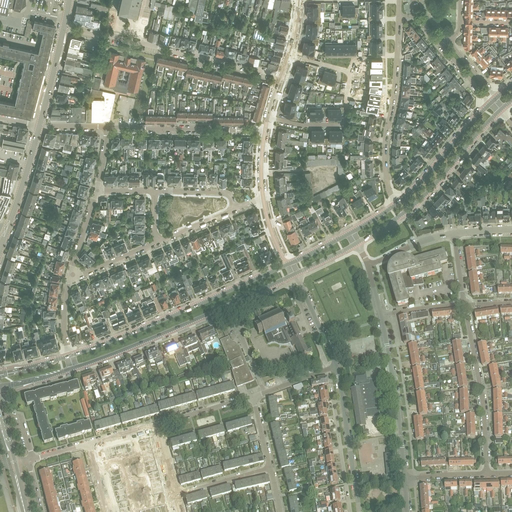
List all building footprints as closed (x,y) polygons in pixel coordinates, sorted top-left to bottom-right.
[(20,11),(22,0),(0,0),(0,14),(7,16),(9,8),(20,11)] [(119,0),(119,3),(118,11),(117,10),(117,11),(118,12),(118,11),(119,12),(119,15),(134,18),(135,15),(136,16),(137,16),(138,15),(137,15),(139,8),(139,7),(140,0),(119,0)] [(189,0),(188,8),(187,12),(195,14),(196,15),(202,16),(203,11),(205,0),(189,0)] [(273,0),(268,0),(265,16),(267,16),(269,9),(271,10),(273,0)] [(278,11),(280,12),(281,7),(284,8),(283,11),(287,12),(290,1),(287,0),(281,0),(279,7),(278,11)] [(368,1),(368,4),(369,4),(369,10),(382,10),(382,4),(374,4),(374,0),(368,1)] [(107,11),(109,11),(110,6),(91,2),(90,7),(95,8),(103,10),(107,11)] [(307,6),(307,12),(320,12),(320,6),(321,6),(321,3),(314,3),(314,6),(307,6)] [(165,7),(163,15),(163,17),(168,19),(173,20),(176,7),(172,6),(165,4),(165,7)] [(77,5),(76,11),(93,14),(94,10),(87,9),(87,7),(77,5)] [(339,12),(339,19),(343,19),(343,18),(348,18),(348,5),(342,5),(342,12),(339,12)] [(348,5),(348,18),(354,18),(354,19),(357,19),(357,12),(354,12),(354,5),(348,5)] [(368,19),(374,19),(374,16),(382,16),(382,10),(369,10),(369,16),(368,16),(368,19)] [(473,13),(473,11),(465,11),(465,16),(466,16),(466,19),(466,20),(466,22),(473,22),(473,20),(473,19),(473,17),(475,17),(478,17),(478,15),(475,15),(475,14),(473,14),(473,13)] [(94,15),(76,12),(75,17),(93,20),(94,15)] [(307,12),(307,17),(315,17),(315,21),(321,22),(321,17),(320,17),(320,12),(307,12)] [(98,21),(93,20),(75,17),(74,21),(75,23),(97,28),(98,21)] [(269,21),(267,31),(270,32),(273,32),(274,27),(275,23),(276,19),(274,18),(273,22),(269,21)] [(149,30),(147,39),(148,39),(150,40),(150,39),(152,40),(156,19),(154,19),(154,20),(151,31),(149,30)] [(368,19),(368,23),(369,23),(369,28),(382,28),(382,22),(374,22),(374,19),(368,19)] [(28,21),(24,36),(29,37),(32,22),(28,21)] [(307,24),(306,30),(317,31),(319,31),(319,26),(320,26),(321,22),(315,21),(314,25),(307,24)] [(176,22),(174,28),(173,35),(171,35),(169,43),(170,44),(170,45),(173,45),(177,28),(178,22),(176,22)] [(473,24),(473,22),(466,22),(466,24),(465,24),(466,24),(466,25),(466,28),(465,28),(464,28),(464,32),(473,32),(473,30),(475,30),(475,29),(478,29),(478,27),(474,27),(472,27),(472,25),(473,24),(472,24),(473,24)] [(274,33),(280,34),(280,31),(287,33),(289,26),(279,24),(278,28),(275,27),(274,33)] [(408,38),(410,36),(416,31),(411,25),(410,25),(408,27),(406,29),(406,30),(409,33),(406,36),(406,40),(408,38)] [(0,111),(23,116),(31,118),(31,115),(33,115),(44,73),(36,70),(37,66),(46,68),(54,32),(49,30),(44,29),(38,28),(33,27),(32,29),(43,32),(38,52),(9,45),(9,44),(3,42),(3,44),(0,43),(0,54),(25,60),(15,102),(15,104),(0,100),(0,111)] [(179,46),(179,47),(182,48),(186,31),(187,29),(184,28),(182,38),(180,37),(178,46),(179,46)] [(277,36),(276,39),(269,38),(270,32),(267,31),(254,28),(253,37),(270,41),(276,42),(284,44),(285,41),(286,41),(286,40),(286,39),(286,38),(277,36)] [(367,34),(367,38),(374,38),(374,35),(382,35),(382,28),(369,28),(369,29),(369,34),(367,34)] [(306,30),(306,35),(313,36),(312,40),(319,41),(319,37),(316,36),(317,31),(306,30)] [(415,40),(418,38),(420,36),(419,34),(417,31),(417,32),(416,31),(410,36),(412,39),(408,43),(406,45),(406,49),(416,41),(415,40)] [(204,35),(204,38),(202,43),(200,43),(198,51),(203,52),(206,39),(207,35),(204,35)] [(85,39),(82,38),(73,36),(71,37),(69,45),(83,48),(85,39)] [(189,49),(191,50),(191,49),(194,50),(195,45),(197,37),(195,37),(191,36),(190,40),(188,49),(189,49)] [(411,52),(414,50),(425,41),(424,40),(424,39),(422,37),(422,38),(421,37),(412,45),(414,47),(410,50),(411,52)] [(366,38),(366,41),(369,41),(369,47),(382,47),(382,41),(374,41),(374,38),(367,38),(366,38)] [(223,57),(224,51),(225,48),(219,46),(220,40),(216,40),(215,45),(218,46),(217,49),(216,55),(219,56),(222,57),(223,56),(223,57)] [(305,42),(303,47),(315,50),(316,45),(318,45),(319,41),(312,40),(312,43),(305,42)] [(229,58),(233,42),(230,41),(229,45),(227,45),(224,56),(224,57),(225,57),(226,58),(227,57),(229,58)] [(271,45),(273,46),(273,49),(275,49),(276,50),(277,49),(283,50),(283,48),(284,47),(285,46),(284,45),(284,44),(276,42),(270,41),(270,43),(271,45)] [(426,42),(425,41),(414,50),(415,52),(420,48),(422,50),(428,45),(427,44),(428,44),(426,42)] [(94,54),(93,56),(92,61),(97,62),(98,57),(101,43),(97,42),(95,50),(95,51),(94,54)] [(235,42),(233,42),(229,58),(231,58),(231,59),(233,59),(234,59),(236,50),(237,45),(235,45),(235,42)] [(244,49),(245,44),(242,43),(240,52),(237,51),(236,59),(236,60),(237,60),(238,60),(239,60),(241,61),(242,56),(241,56),(242,52),(243,52),(244,51),(243,51),(243,49),(244,49)] [(84,54),(93,56),(94,54),(79,50),(79,48),(69,46),(68,50),(84,54)] [(420,58),(421,59),(432,50),(431,49),(432,49),(430,46),(429,47),(429,46),(423,52),(424,54),(420,58)] [(471,53),(475,57),(484,48),(483,46),(479,50),(477,48),(474,50),(471,53)] [(303,47),(302,53),(309,55),(308,58),(314,59),(315,56),(314,56),(316,50),(315,50),(303,47)] [(368,53),(368,56),(374,56),(374,53),(382,53),(382,47),(369,47),(369,53),(368,53)] [(486,50),(484,48),(475,57),(478,60),(484,55),(482,53),(486,50)] [(84,56),(84,54),(68,50),(67,55),(82,58),(82,56),(84,56)] [(420,61),(419,62),(417,64),(418,65),(427,57),(429,59),(435,54),(436,53),(434,51),(433,52),(432,50),(421,59),(420,61)] [(138,58),(138,59),(119,54),(111,52),(109,59),(110,60),(105,82),(104,86),(114,88),(114,90),(126,93),(127,91),(136,94),(137,90),(138,90),(143,67),(144,67),(146,60),(138,58)] [(478,60),(481,64),(491,56),(489,54),(486,57),(484,55),(478,60)] [(66,56),(65,62),(93,68),(96,69),(96,66),(80,62),(81,60),(66,56)] [(430,60),(435,66),(442,60),(439,57),(438,58),(437,56),(434,58),(431,60),(430,60)] [(492,57),(491,56),(481,64),(484,68),(490,63),(488,61),(492,57)] [(168,59),(163,57),(160,68),(160,71),(162,71),(163,66),(166,66),(168,59)] [(278,63),(263,60),(262,60),(260,59),(259,59),(258,65),(261,66),(262,63),(267,64),(267,67),(275,69),(277,68),(278,63)] [(170,73),(170,74),(169,78),(171,78),(173,68),(176,69),(178,61),(173,60),(170,73)] [(442,60),(435,66),(439,71),(442,68),(442,67),(445,65),(444,64),(444,63),(442,60)] [(91,74),(93,68),(65,62),(64,67),(66,68),(65,71),(74,73),(74,70),(83,72),(91,74)] [(298,65),(296,71),(306,75),(308,76),(310,70),(312,70),(313,67),(305,65),(305,68),(298,65)] [(439,80),(450,71),(449,70),(449,69),(447,67),(447,68),(446,67),(440,72),(442,74),(437,78),(439,80)] [(202,71),(197,70),(194,82),(194,84),(193,88),(195,88),(198,78),(200,78),(202,71)] [(296,71),(294,77),(300,79),(299,82),(305,84),(306,85),(307,81),(304,80),(306,75),(296,71)] [(319,77),(317,83),(321,84),(321,83),(327,85),(327,84),(330,72),(324,71),(323,76),(322,77),(319,77)] [(445,78),(447,80),(453,75),(452,74),(453,74),(451,72),(450,71),(439,80),(438,80),(435,83),(434,84),(436,85),(445,78)] [(80,79),(78,78),(72,77),(72,75),(62,72),(61,77),(79,81),(80,79)] [(330,72),(327,84),(332,86),(332,87),(335,88),(337,82),(335,81),(334,81),(335,80),(336,74),(330,72)] [(233,74),(229,73),(224,91),(227,91),(229,81),(232,82),(233,74)] [(243,76),(238,75),(235,88),(235,89),(234,93),(236,94),(239,83),(241,84),(243,76)] [(442,93),(457,80),(456,79),(457,78),(455,76),(454,77),(454,76),(448,82),(449,83),(440,92),(442,93)] [(78,86),(79,81),(61,77),(60,81),(70,83),(71,81),(77,83),(76,86),(78,86)] [(245,90),(245,92),(244,95),(246,96),(249,86),(251,86),(253,78),(248,77),(245,90)] [(442,96),(444,95),(450,89),(452,91),(454,89),(461,84),(460,84),(461,83),(459,81),(459,82),(457,80),(442,93),(441,94),(442,96)] [(262,84),(261,89),(268,92),(270,87),(268,86),(269,84),(263,82),(262,84)] [(292,83),(290,89),(302,93),(304,87),(305,84),(299,82),(298,85),(292,83)] [(369,84),(368,91),(369,91),(380,93),(381,86),(380,86),(381,85),(369,84)] [(474,98),(465,90),(466,90),(461,85),(456,89),(461,94),(462,93),(466,97),(464,99),(469,104),(474,98)] [(267,96),(268,92),(261,89),(256,88),(253,87),(252,89),(260,91),(259,94),(267,96)] [(290,89),(288,95),(294,97),(293,100),(299,102),(300,99),(300,98),(302,93),(290,89)] [(103,91),(101,98),(89,98),(87,105),(92,105),(92,106),(91,120),(104,120),(104,118),(110,118),(115,94),(103,91)] [(56,97),(56,99),(56,100),(65,102),(67,97),(68,97),(68,98),(78,100),(79,97),(64,93),(64,95),(58,93),(57,96),(56,97)] [(264,106),(266,101),(253,97),(249,96),(248,98),(257,101),(257,104),(264,106)] [(366,102),(366,103),(379,104),(380,99),(368,97),(367,96),(366,102)] [(466,104),(461,99),(459,102),(460,104),(456,108),(458,110),(456,112),(461,116),(463,113),(463,114),(464,113),(464,114),(466,112),(465,112),(468,108),(464,105),(466,104)] [(286,102),(285,108),(295,110),(296,105),(298,105),(299,102),(293,100),(292,103),(286,102)] [(366,102),(365,110),(377,112),(379,104),(366,103),(366,102)] [(436,112),(438,114),(440,115),(443,112),(440,109),(443,106),(440,102),(433,109),(436,112)] [(91,121),(91,120),(92,106),(83,106),(82,107),(72,107),(72,111),(69,111),(69,113),(70,113),(70,114),(70,121),(91,121)] [(254,113),(261,116),(263,111),(250,107),(248,107),(245,106),(245,108),(252,110),(255,111),(254,113)] [(306,106),(306,113),(309,113),(309,119),(316,119),(316,108),(316,106),(306,106)] [(316,108),(316,119),(322,119),(322,113),(325,113),(325,106),(322,106),(322,108),(316,108)] [(325,106),(325,113),(328,113),(328,119),(334,119),(334,107),(328,107),(328,106),(325,106)] [(334,107),(334,119),(341,119),(341,113),(344,113),(344,106),(340,106),(340,107),(334,107)] [(285,108),(283,114),(290,116),(290,119),(297,120),(298,117),(296,117),(297,111),(295,110),(285,108)] [(450,108),(448,111),(451,113),(453,114),(449,119),(455,123),(460,117),(452,111),(453,110),(450,108)] [(359,114),(367,115),(369,116),(368,122),(375,123),(376,117),(373,116),(374,113),(374,112),(370,112),(357,110),(357,112),(360,113),(359,114)] [(260,120),(261,116),(254,113),(252,121),(258,122),(258,120),(260,120)] [(397,121),(397,123),(409,126),(409,124),(405,123),(405,120),(398,118),(398,119),(397,119),(397,121)] [(449,130),(451,128),(446,123),(447,121),(443,118),(439,122),(439,123),(437,125),(447,133),(448,133),(449,131),(449,130)] [(375,123),(368,122),(361,121),(361,123),(365,124),(364,128),(365,128),(374,130),(375,123)] [(437,145),(441,140),(434,135),(431,132),(427,129),(426,129),(420,125),(416,130),(420,134),(422,131),(425,131),(432,137),(430,140),(437,145)] [(9,131),(11,132),(27,135),(28,130),(27,128),(13,126),(13,129),(9,129),(9,131)] [(278,133),(278,137),(290,139),(291,133),(294,133),(295,130),(282,127),(281,130),(279,130),(278,133)] [(374,130),(365,128),(364,128),(362,134),(366,134),(366,135),(373,136),(374,130)] [(495,133),(494,134),(496,136),(502,142),(505,138),(506,140),(510,143),(511,145),(511,137),(511,136),(509,134),(506,132),(505,133),(500,128),(497,131),(494,133),(495,133)] [(308,138),(308,144),(312,144),(312,143),(317,143),(317,131),(311,131),(311,138),(308,138)] [(317,131),(317,143),(323,143),(323,144),(326,144),(326,138),(323,138),(323,131),(317,131)] [(326,138),(326,144),(330,144),(330,143),(335,143),(335,131),(329,131),(329,138),(326,138)] [(335,131),(335,143),(341,143),(341,144),(344,144),(345,138),(341,138),(341,131),(335,131)] [(432,131),(431,132),(434,135),(441,140),(444,136),(439,131),(436,134),(435,133),(434,132),(432,131)] [(26,141),(27,135),(11,132),(11,134),(14,135),(14,136),(18,136),(17,139),(26,141)] [(45,137),(65,143),(68,133),(55,133),(55,134),(52,133),(51,134),(48,133),(46,134),(45,137)] [(65,143),(73,145),(78,146),(80,133),(68,133),(65,143)] [(12,150),(13,150),(24,152),(26,141),(4,137),(2,148),(7,149),(7,150),(12,151),(12,150)] [(73,145),(65,143),(45,137),(43,143),(59,148),(60,145),(64,146),(62,151),(70,153),(71,151),(73,145)] [(111,146),(111,148),(110,148),(109,153),(112,153),(112,150),(113,150),(113,146),(119,147),(120,138),(119,138),(119,137),(118,137),(117,137),(116,137),(115,138),(115,139),(112,139),(112,141),(111,141),(111,145),(112,145),(112,146),(111,146)] [(306,146),(307,141),(290,139),(278,137),(277,145),(284,146),(285,141),(292,142),(292,144),(306,146)] [(491,137),(486,143),(492,148),(495,151),(498,148),(495,145),(497,142),(491,137)] [(426,140),(423,144),(432,151),(433,151),(434,149),(435,147),(426,140)] [(500,141),(498,143),(502,147),(502,148),(505,151),(508,148),(500,141)] [(427,157),(432,151),(423,144),(419,148),(417,147),(415,149),(416,150),(420,153),(421,152),(427,157)] [(493,154),(495,156),(499,159),(501,157),(495,152),(492,149),(491,151),(484,145),(480,150),(485,155),(488,158),(491,155),(492,155),(493,154)] [(42,147),(41,152),(51,155),(54,155),(54,153),(55,153),(56,150),(42,147)] [(276,151),(276,158),(283,159),(283,155),(286,155),(286,152),(290,153),(291,149),(285,149),(284,152),(276,151)] [(420,153),(416,150),(414,152),(416,154),(414,156),(416,157),(417,158),(414,161),(420,166),(420,165),(421,166),(422,164),(422,163),(424,161),(417,156),(420,153)] [(248,152),(243,152),(239,152),(238,157),(244,157),(244,161),(252,161),(252,160),(252,158),(252,155),(248,154),(248,152)] [(477,153),(472,160),(478,164),(481,160),(483,162),(487,158),(484,155),(482,156),(477,153)] [(287,159),(283,159),(276,158),(275,166),(282,167),(282,169),(295,169),(295,166),(292,166),(286,166),(287,159)] [(362,168),(366,168),(373,168),(372,161),(371,158),(370,158),(365,159),(361,159),(361,168),(362,168)] [(415,171),(420,166),(414,161),(411,158),(410,160),(413,163),(410,166),(415,171)] [(52,168),(52,166),(51,165),(48,165),(38,162),(36,167),(47,170),(47,167),(52,168)] [(0,174),(2,175),(5,176),(16,178),(20,165),(8,163),(7,166),(0,164),(0,174)] [(213,183),(216,183),(217,168),(218,168),(218,165),(215,164),(214,172),(214,171),(214,173),(210,173),(210,175),(209,176),(210,177),(210,180),(210,183),(211,183),(211,184),(212,184),(213,183)] [(468,165),(464,169),(470,174),(472,172),(473,173),(475,170),(468,165)] [(476,168),(478,168),(484,174),(487,171),(479,165),(476,168)] [(165,167),(165,168),(165,172),(168,172),(167,183),(171,184),(173,184),(174,184),(175,175),(170,175),(171,167),(165,167)] [(157,183),(163,183),(163,173),(165,173),(165,172),(165,168),(162,168),(162,172),(157,172),(157,173),(157,183)] [(200,185),(202,185),(205,185),(205,180),(206,179),(206,176),(207,176),(208,168),(205,168),(205,173),(204,173),(204,176),(199,176),(199,185),(200,185)] [(373,173),(373,168),(366,168),(362,168),(362,175),(361,175),(361,178),(366,178),(366,175),(373,174),(373,173)] [(485,174),(484,174),(478,168),(475,171),(482,177),(485,174)] [(36,169),(34,174),(45,177),(48,178),(50,179),(51,177),(45,175),(46,172),(36,169)] [(407,180),(405,178),(404,177),(408,173),(404,169),(399,174),(401,175),(395,180),(397,182),(397,183),(397,185),(399,185),(400,185),(400,186),(407,180)] [(473,176),(470,174),(464,169),(460,174),(466,178),(464,181),(472,188),(475,185),(470,181),(471,180),(471,178),(473,176)] [(105,184),(112,184),(112,175),(108,175),(108,171),(105,171),(103,182),(105,184)] [(149,173),(149,174),(149,183),(150,183),(150,184),(153,184),(153,183),(153,182),(154,182),(154,183),(155,183),(157,183),(157,173),(154,173),(154,174),(149,173)] [(91,182),(91,180),(90,179),(91,179),(91,177),(82,175),(81,180),(81,181),(85,182),(90,183),(90,182),(91,182)] [(0,195),(10,197),(11,194),(13,187),(16,178),(5,176),(2,192),(0,192),(0,195)] [(283,176),(278,176),(275,176),(275,177),(276,184),(286,183),(285,178),(283,178),(283,176)] [(349,180),(346,176),(341,179),(342,181),(340,182),(341,184),(349,180)] [(456,189),(457,190),(461,194),(463,195),(465,193),(463,191),(460,189),(462,187),(460,185),(463,182),(457,177),(452,183),(457,187),(456,189)] [(250,178),(241,178),(238,178),(238,180),(241,180),(241,185),(242,186),(243,185),(243,186),(245,185),(245,186),(247,186),(247,185),(252,185),(252,178),(250,179),(250,178)] [(31,184),(49,190),(52,190),(53,187),(45,185),(45,186),(41,184),(41,182),(33,179),(31,184)] [(88,191),(89,189),(88,188),(89,186),(85,185),(78,183),(77,183),(78,181),(74,180),(72,184),(77,185),(78,185),(78,186),(80,186),(79,189),(87,191),(88,191)] [(374,180),(371,180),(368,181),(369,184),(371,183),(372,186),(372,187),(368,190),(367,189),(362,192),(364,195),(365,194),(366,197),(367,196),(369,200),(370,199),(377,195),(375,192),(376,191),(376,189),(374,180)] [(290,185),(290,183),(286,183),(276,184),(276,191),(287,190),(287,185),(290,185)] [(459,196),(461,194),(457,190),(456,191),(454,189),(450,186),(449,185),(447,188),(446,190),(446,191),(451,196),(450,197),(456,203),(458,201),(453,196),(455,193),(455,194),(456,193),(459,196)] [(361,197),(364,195),(362,192),(360,189),(358,190),(358,192),(355,194),(358,199),(352,202),(355,208),(365,202),(361,197)] [(38,194),(29,191),(28,197),(38,200),(38,198),(37,197),(38,194)] [(309,206),(317,202),(314,196),(313,197),(313,191),(307,192),(309,206)] [(279,206),(292,203),(290,197),(294,196),(294,192),(286,193),(286,192),(284,192),(284,197),(277,199),(278,203),(277,203),(278,206),(277,206),(279,206)] [(440,195),(438,198),(445,204),(446,205),(451,200),(443,193),(441,196),(440,195)] [(0,216),(1,217),(4,211),(5,208),(7,204),(10,197),(0,195),(0,216)] [(338,212),(340,216),(347,213),(344,208),(349,206),(344,196),(338,199),(339,202),(333,205),(337,212),(338,212)] [(483,206),(483,211),(484,220),(490,220),(490,212),(489,209),(489,207),(486,207),(486,205),(485,205),(484,196),(481,196),(481,200),(481,206),(483,206)] [(442,206),(445,204),(438,198),(436,200),(437,200),(434,203),(444,212),(446,209),(442,206)] [(468,210),(468,208),(467,198),(463,201),(463,205),(464,205),(465,212),(460,213),(460,214),(459,214),(458,214),(459,216),(459,217),(460,217),(460,222),(464,222),(464,221),(466,221),(466,220),(467,220),(467,212),(468,212),(468,210)] [(107,209),(107,223),(108,223),(110,223),(110,221),(110,216),(110,209),(111,209),(110,203),(107,203),(107,200),(104,200),(104,199),(101,199),(101,200),(101,204),(100,204),(100,209),(107,209)] [(84,205),(84,203),(70,200),(69,202),(75,204),(74,206),(83,208),(84,207),(84,206),(84,205)] [(36,205),(34,204),(26,202),(24,207),(34,210),(37,211),(40,212),(41,210),(38,208),(35,207),(36,205)] [(280,213),(283,213),(284,214),(287,213),(286,212),(287,212),(288,212),(287,207),(293,206),(293,207),(299,205),(298,202),(292,203),(279,206),(280,213)] [(436,208),(434,206),(433,205),(432,205),(432,204),(427,208),(428,209),(427,210),(433,216),(437,212),(440,216),(443,214),(439,210),(437,208),(436,208)] [(315,211),(312,205),(308,207),(314,219),(317,217),(315,211)] [(81,216),(82,214),(81,214),(82,211),(74,208),(73,208),(70,207),(69,209),(72,210),(73,210),(71,214),(80,217),(81,216)] [(326,224),(333,220),(328,212),(325,213),(321,207),(315,210),(320,219),(323,218),(326,224)] [(476,221),(475,214),(475,212),(475,211),(471,211),(471,208),(468,208),(468,210),(468,212),(468,215),(469,215),(470,221),(472,221),(473,222),(475,222),(475,221),(476,221)] [(145,218),(144,218),(144,215),(142,215),(141,215),(138,215),(135,215),(135,212),(127,212),(127,217),(131,217),(135,217),(135,222),(144,222),(144,221),(145,221),(145,219),(145,218)] [(246,216),(247,217),(248,220),(245,221),(246,224),(258,219),(256,216),(257,216),(257,215),(257,214),(256,213),(255,212),(246,216)] [(22,213),(20,218),(30,222),(31,220),(29,219),(30,216),(22,213)] [(80,217),(71,214),(70,217),(69,217),(67,217),(66,218),(70,219),(70,220),(79,222),(79,220),(80,219),(81,218),(80,217)] [(427,218),(427,219),(428,220),(431,218),(427,214),(425,216),(422,218),(421,217),(416,219),(417,223),(419,227),(422,226),(425,225),(425,224),(424,224),(423,220),(427,218)] [(295,230),(296,230),(293,223),(291,224),(290,220),(293,219),(291,215),(289,216),(283,219),(288,233),(287,233),(291,243),(295,241),(295,243),(299,241),(299,240),(299,239),(295,230)] [(312,231),(318,227),(314,219),(309,222),(307,217),(305,218),(312,231)] [(308,233),(312,231),(305,218),(300,220),(301,223),(299,223),(305,236),(309,234),(308,233)] [(67,227),(71,228),(76,230),(76,229),(77,229),(78,227),(77,226),(78,224),(69,221),(64,219),(63,222),(68,224),(67,227)] [(97,223),(95,222),(93,222),(92,225),(91,224),(90,227),(91,227),(91,228),(99,231),(101,224),(98,223),(97,223)] [(235,231),(234,232),(230,223),(228,224),(227,224),(226,224),(226,225),(225,225),(228,232),(230,236),(234,234),(235,237),(237,237),(236,234),(235,231)] [(260,227),(260,226),(260,224),(259,224),(259,223),(245,227),(246,230),(251,229),(251,231),(252,231),(252,232),(257,231),(257,229),(260,228),(260,227)] [(27,226),(18,224),(16,228),(27,232),(29,233),(30,230),(27,229),(28,227),(27,226)] [(71,229),(71,228),(67,227),(61,224),(60,227),(64,228),(63,229),(66,230),(65,234),(73,237),(74,236),(75,236),(75,234),(75,233),(76,231),(71,229)] [(132,233),(132,232),(138,232),(138,231),(144,231),(144,228),(145,228),(145,225),(144,225),(144,224),(135,224),(135,230),(130,230),(129,230),(128,230),(128,231),(128,233),(132,233)] [(219,228),(223,236),(222,236),(223,240),(224,240),(224,241),(226,240),(224,236),(226,236),(225,234),(228,232),(225,225),(224,225),(223,226),(222,227),(219,228)] [(220,241),(223,240),(222,236),(221,237),(218,229),(217,229),(216,229),(215,229),(215,230),(212,231),(214,236),(214,237),(215,239),(214,240),(215,244),(218,242),(217,239),(218,238),(220,241)] [(91,230),(90,230),(90,232),(90,233),(89,233),(88,233),(88,234),(88,235),(89,236),(88,236),(93,238),(95,239),(96,239),(98,234),(103,236),(104,233),(101,232),(96,230),(95,231),(91,230)] [(216,246),(215,244),(214,240),(213,240),(209,232),(209,233),(207,233),(206,233),(205,233),(204,234),(207,242),(210,241),(211,243),(212,244),(213,247),(216,246)] [(130,237),(130,239),(130,241),(133,241),(134,241),(135,242),(136,242),(137,242),(138,241),(141,241),(141,242),(142,242),(142,241),(144,242),(144,241),(145,240),(145,238),(144,238),(144,237),(144,235),(137,235),(137,233),(130,233),(130,235),(130,237)] [(201,245),(202,249),(203,251),(205,250),(205,249),(206,248),(205,246),(204,244),(207,242),(204,234),(203,235),(203,234),(201,235),(201,236),(200,236),(199,237),(198,237),(202,245),(201,245)] [(14,235),(12,240),(22,244),(23,242),(21,241),(22,238),(14,235)] [(192,242),(189,243),(191,246),(191,245),(192,246),(193,246),(196,251),(202,249),(201,245),(200,245),(197,238),(197,237),(196,237),(196,238),(195,238),(194,238),(191,239),(191,240),(192,242)] [(70,245),(71,243),(58,238),(57,240),(62,242),(61,245),(69,248),(69,247),(70,247),(71,246),(70,245)] [(128,249),(127,247),(124,241),(123,238),(117,240),(119,243),(122,252),(123,251),(124,252),(125,251),(128,249)] [(191,251),(192,254),(195,253),(192,246),(191,245),(191,246),(189,243),(189,242),(188,240),(188,241),(187,241),(188,241),(187,242),(186,241),(182,243),(186,252),(191,250),(191,251)] [(262,258),(264,261),(265,263),(269,261),(268,260),(272,258),(271,255),(269,250),(266,242),(260,245),(261,249),(263,248),(264,252),(261,254),(260,255),(261,258),(262,258)] [(105,257),(106,259),(106,258),(108,257),(109,257),(112,256),(113,256),(114,256),(114,255),(115,255),(111,247),(108,248),(107,246),(105,247),(103,243),(100,246),(103,253),(105,257)] [(122,252),(119,243),(113,246),(117,254),(119,253),(120,253),(121,253),(122,252)] [(250,257),(244,243),(238,246),(240,251),(243,249),(247,258),(250,257)] [(176,246),(174,247),(176,252),(176,253),(176,254),(177,256),(179,260),(181,259),(179,255),(184,253),(182,247),(180,245),(180,244),(176,246),(176,245),(176,246)] [(20,249),(19,248),(10,245),(8,250),(19,254),(20,249)] [(61,247),(60,250),(51,247),(50,249),(54,250),(67,255),(67,254),(67,253),(68,253),(69,251),(68,250),(68,249),(61,247)] [(176,253),(174,254),(171,248),(170,248),(168,249),(168,250),(165,251),(168,256),(167,256),(169,261),(169,262),(170,264),(179,260),(177,256),(176,254),(176,253)] [(8,250),(7,255),(17,259),(18,256),(21,257),(21,255),(19,254),(8,250)] [(57,257),(62,259),(65,260),(65,259),(66,259),(67,257),(66,256),(67,255),(54,250),(53,252),(58,254),(57,257)] [(84,263),(89,256),(85,252),(79,259),(79,260),(81,261),(82,261),(83,262),(84,263)] [(158,253),(166,271),(168,269),(166,263),(167,262),(168,261),(163,252),(162,252),(161,252),(160,253),(159,254),(158,253)] [(232,267),(231,266),(227,257),(225,252),(220,254),(226,267),(216,272),(217,275),(222,272),(224,276),(223,276),(223,277),(223,279),(224,279),(225,279),(229,278),(232,277),(232,276),(233,276),(229,268),(232,267)] [(411,260),(407,259),(402,258),(400,259),(398,260),(395,262),(393,264),(391,265),(390,270),(391,270),(390,273),(389,273),(390,278),(391,282),(392,281),(393,284),(392,285),(394,291),(395,290),(396,294),(395,294),(398,306),(409,303),(405,289),(413,285),(413,286),(423,281),(422,278),(442,272),(439,264),(447,262),(444,252),(416,260),(417,262),(415,262),(411,260)] [(162,268),(163,268),(164,271),(166,271),(158,253),(158,254),(157,255),(156,254),(154,255),(154,256),(155,260),(153,261),(155,265),(156,268),(159,267),(158,266),(161,265),(162,268)] [(92,265),(95,261),(89,256),(84,263),(84,264),(85,263),(85,264),(86,265),(87,266),(88,266),(88,267),(91,264),(92,265)] [(7,264),(17,267),(17,265),(18,265),(19,262),(8,258),(7,264)] [(144,260),(147,268),(150,267),(152,272),(155,271),(149,258),(147,259),(146,258),(144,259),(144,260)] [(248,259),(241,262),(245,271),(246,271),(248,270),(249,269),(251,268),(248,262),(249,262),(248,259)] [(147,268),(144,260),(143,260),(141,261),(138,262),(143,273),(144,273),(144,274),(149,272),(147,268)] [(245,271),(241,262),(238,264),(234,265),(236,268),(239,274),(242,273),(245,272),(245,271)] [(5,268),(13,271),(15,272),(17,267),(7,264),(5,268)] [(62,270),(63,268),(50,264),(49,264),(48,266),(52,267),(51,271),(61,273),(62,272),(63,271),(62,270)] [(138,278),(132,265),(131,266),(131,265),(130,266),(130,265),(128,266),(128,267),(127,267),(129,269),(128,270),(127,271),(132,282),(138,280),(138,279),(138,278)] [(5,268),(3,274),(14,277),(14,275),(12,274),(13,271),(5,268)] [(119,271),(117,272),(122,285),(125,284),(123,280),(122,281),(121,280),(122,279),(128,276),(125,269),(123,270),(122,269),(119,270),(119,271)] [(58,276),(57,276),(48,274),(48,272),(45,272),(44,275),(47,276),(51,277),(50,280),(58,282),(59,277),(58,277),(58,276)] [(124,288),(122,285),(117,272),(114,273),(114,272),(111,273),(111,274),(114,282),(118,280),(119,281),(119,282),(118,282),(120,286),(122,290),(124,288)] [(218,283),(218,281),(216,279),(217,278),(214,272),(208,275),(212,286),(218,283)] [(102,278),(103,281),(107,289),(112,287),(113,289),(115,289),(115,288),(116,287),(114,282),(111,283),(108,275),(106,276),(105,276),(103,277),(103,278),(102,278)] [(105,286),(102,281),(101,278),(100,278),(99,279),(98,279),(98,280),(97,280),(103,295),(104,298),(107,297),(106,293),(105,294),(102,287),(105,286)] [(93,283),(90,285),(93,292),(98,289),(101,296),(103,295),(97,280),(96,280),(97,281),(96,281),(96,280),(95,281),(94,280),(93,281),(93,282),(92,282),(93,283)] [(191,288),(190,285),(188,281),(184,283),(185,285),(179,288),(184,298),(189,296),(186,290),(191,288)] [(208,288),(207,284),(205,281),(202,283),(201,281),(199,282),(200,283),(203,290),(208,288)] [(1,282),(0,285),(0,287),(13,290),(14,287),(9,286),(10,283),(1,282)] [(196,293),(203,290),(200,283),(196,285),(195,284),(192,285),(196,293)] [(81,287),(82,289),(84,293),(85,295),(88,294),(90,294),(92,299),(94,297),(92,292),(91,293),(88,286),(87,284),(84,286),(84,285),(83,285),(82,286),(82,287),(81,287)] [(172,299),(173,301),(173,303),(180,300),(178,297),(177,293),(175,290),(175,289),(171,291),(172,292),(173,295),(170,296),(171,299),(172,299)] [(71,294),(73,296),(76,304),(80,303),(79,300),(81,299),(84,306),(79,307),(81,313),(88,310),(85,302),(82,296),(81,296),(78,290),(75,292),(74,291),(72,293),(71,294)] [(7,297),(7,294),(0,292),(0,297),(14,301),(15,298),(7,297)] [(158,298),(159,302),(162,308),(168,305),(167,302),(166,299),(167,298),(164,293),(162,294),(163,296),(158,298)] [(151,312),(147,302),(146,300),(142,302),(142,303),(143,305),(141,306),(145,315),(151,312)] [(147,302),(151,312),(158,310),(154,300),(147,302)] [(132,309),(136,319),(142,316),(139,307),(132,309)] [(41,308),(39,308),(38,308),(38,311),(41,311),(41,317),(49,317),(49,316),(53,316),(54,316),(55,316),(56,316),(56,314),(55,314),(55,310),(52,310),(44,310),(44,308),(42,308),(41,308)] [(126,312),(129,320),(129,321),(136,319),(132,309),(126,312)] [(284,310),(284,311),(280,313),(279,311),(262,318),(262,317),(258,310),(258,309),(258,310),(255,311),(254,311),(253,312),(254,312),(256,317),(258,320),(259,322),(254,324),(259,334),(259,333),(263,331),(268,343),(270,342),(271,342),(272,342),(273,342),(274,341),(275,342),(276,342),(277,342),(278,342),(279,343),(280,343),(282,344),(283,344),(284,344),(286,344),(287,343),(288,343),(289,342),(290,342),(287,333),(289,332),(297,329),(294,323),(295,323),(294,322),(293,322),(291,318),(289,319),(285,310),(284,310)] [(109,329),(109,328),(105,319),(105,318),(107,317),(105,311),(102,312),(104,317),(102,318),(101,317),(98,318),(100,325),(103,332),(109,329)] [(117,316),(121,325),(127,322),(123,313),(117,316)] [(428,315),(428,313),(411,315),(413,322),(414,322),(429,319),(428,315)] [(400,324),(413,322),(411,315),(399,318),(400,320),(401,321),(400,321),(400,324)] [(110,318),(112,323),(114,328),(121,325),(117,316),(110,318)] [(49,320),(43,321),(43,324),(48,324),(49,327),(50,326),(51,331),(50,331),(51,336),(54,335),(53,330),(56,330),(54,324),(49,324),(49,320)] [(413,322),(400,324),(402,331),(411,329),(412,329),(411,324),(415,324),(414,322),(413,322)] [(97,334),(103,332),(100,325),(96,326),(95,324),(93,325),(97,334)] [(73,330),(72,327),(69,328),(70,335),(70,336),(71,338),(70,338),(71,340),(72,343),(73,343),(74,343),(79,342),(79,340),(82,339),(80,332),(78,333),(77,329),(73,330)] [(85,339),(91,336),(90,332),(88,327),(81,330),(85,339)] [(209,330),(205,331),(208,339),(210,343),(213,341),(214,340),(214,339),(219,337),(215,328),(212,329),(211,328),(209,330)] [(295,345),(300,357),(309,353),(312,352),(312,351),(310,348),(310,347),(306,349),(297,329),(289,332),(287,333),(290,342),(293,346),(295,345)] [(411,329),(402,331),(403,337),(415,335),(415,332),(412,332),(411,329)] [(210,343),(208,339),(205,331),(201,333),(201,332),(198,333),(198,334),(202,343),(200,344),(201,347),(203,352),(204,355),(208,353),(204,345),(205,345),(205,344),(206,343),(207,344),(210,343)] [(415,335),(403,337),(404,344),(412,342),(412,341),(416,341),(416,340),(420,339),(419,334),(415,335)] [(187,339),(190,345),(192,349),(193,351),(199,349),(202,356),(204,355),(203,352),(201,347),(200,344),(199,341),(196,342),(194,336),(187,339)] [(55,337),(53,337),(47,339),(50,351),(53,350),(53,349),(58,348),(55,337)] [(253,381),(255,380),(254,379),(252,379),(251,377),(238,346),(235,347),(234,344),(231,343),(229,337),(220,341),(225,351),(231,367),(237,387),(253,381)] [(46,352),(50,351),(47,339),(38,341),(42,352),(46,351),(46,352)] [(181,342),(182,343),(184,348),(181,349),(186,359),(190,357),(188,353),(193,351),(192,349),(190,345),(187,339),(181,342)] [(409,345),(410,351),(417,349),(419,349),(423,348),(429,348),(429,347),(434,346),(433,340),(430,340),(427,341),(428,344),(425,344),(426,345),(417,347),(416,344),(413,344),(409,345)] [(28,357),(32,356),(29,346),(28,341),(25,342),(25,344),(22,345),(25,356),(28,356),(28,357)] [(38,353),(37,351),(35,342),(32,342),(33,345),(29,346),(32,356),(35,355),(35,354),(38,353)] [(16,360),(20,359),(19,358),(23,357),(19,343),(16,344),(17,349),(13,349),(16,360)] [(181,349),(180,346),(178,348),(177,345),(176,344),(175,344),(176,344),(175,344),(165,348),(165,350),(161,351),(163,355),(167,354),(174,351),(177,358),(180,367),(188,364),(186,359),(181,349)] [(154,350),(151,351),(154,359),(160,357),(157,351),(157,349),(156,349),(155,349),(154,350)] [(148,362),(154,359),(151,351),(148,353),(148,352),(146,353),(146,354),(145,354),(147,359),(148,361),(148,362)] [(143,362),(142,358),(141,357),(141,356),(137,358),(134,360),(136,366),(136,367),(134,368),(134,369),(135,372),(136,375),(138,381),(141,379),(137,369),(146,366),(144,362),(143,362)] [(279,372),(305,362),(304,360),(304,359),(303,359),(304,360),(278,370),(278,369),(279,372)] [(123,363),(126,370),(127,372),(132,370),(133,370),(130,362),(129,360),(126,362),(126,361),(123,362),(123,363)] [(263,373),(271,370),(269,366),(266,367),(264,360),(260,362),(263,368),(261,369),(263,373)] [(127,372),(126,370),(123,363),(122,363),(119,364),(116,365),(117,367),(120,375),(127,372)] [(115,380),(111,369),(111,368),(108,369),(108,368),(105,369),(105,370),(107,377),(108,380),(112,378),(113,381),(115,380)] [(108,380),(107,377),(105,370),(104,370),(104,369),(101,370),(101,371),(99,372),(103,384),(106,384),(105,381),(108,380)] [(224,378),(226,382),(227,382),(226,379),(229,378),(228,374),(231,374),(230,370),(223,372),(224,375),(224,378)] [(504,370),(498,371),(491,372),(492,378),(499,376),(498,373),(504,372),(504,370)] [(354,375),(355,382),(355,383),(356,383),(357,388),(356,388),(356,387),(355,388),(352,389),(352,392),(352,393),(353,396),(354,404),(355,407),(356,415),(356,418),(357,418),(358,427),(363,426),(364,431),(363,431),(364,435),(369,434),(369,430),(366,431),(366,426),(366,425),(365,419),(368,419),(368,418),(380,416),(379,408),(378,408),(376,394),(380,394),(377,379),(370,380),(369,379),(367,380),(366,373),(364,373),(364,374),(362,374),(360,374),(358,375),(358,374),(354,375)] [(103,392),(101,387),(100,384),(97,385),(94,376),(93,374),(91,375),(90,374),(88,375),(88,376),(87,376),(90,383),(91,386),(94,385),(95,387),(98,391),(101,399),(105,397),(103,392)] [(90,383),(87,376),(87,375),(84,376),(84,377),(81,378),(82,380),(86,391),(88,390),(87,387),(91,386),(90,383)] [(327,377),(317,378),(318,381),(314,381),(315,386),(325,385),(328,385),(327,377)] [(500,382),(493,383),(494,389),(501,387),(501,384),(509,383),(508,380),(506,381),(502,381),(500,382)] [(430,383),(425,384),(423,384),(416,386),(417,391),(424,390),(424,388),(427,387),(427,386),(437,385),(437,388),(440,388),(439,382),(430,383)] [(59,387),(62,397),(67,395),(67,396),(73,395),(73,394),(79,392),(77,383),(76,383),(72,384),(69,385),(66,386),(64,386),(59,387)] [(235,391),(234,389),(232,383),(226,385),(228,392),(235,391)] [(226,385),(220,386),(222,394),(228,392),(226,385)] [(216,396),(222,394),(220,386),(214,388),(216,396)] [(56,398),(62,397),(59,387),(55,388),(55,389),(52,389),(50,390),(47,391),(42,392),(45,401),(50,400),(51,401),(57,399),(56,398)] [(214,388),(208,390),(210,398),(216,396),(214,388)] [(208,390),(202,392),(204,399),(210,398),(208,390)] [(38,408),(41,407),(40,402),(45,401),(42,392),(38,393),(39,393),(36,394),(36,393),(33,394),(31,395),(26,396),(25,397),(25,399),(26,403),(27,406),(34,404),(35,409),(38,408)] [(201,400),(204,399),(202,392),(196,393),(198,399),(198,401),(200,401),(201,400)] [(194,394),(188,396),(190,403),(196,402),(196,400),(194,394)] [(184,405),(190,403),(188,396),(182,397),(184,405)] [(182,397),(176,399),(178,407),(184,405),(182,397)] [(178,407),(176,399),(170,401),(172,408),(178,407)] [(170,401),(164,402),(166,410),(172,408),(170,401)] [(158,404),(159,410),(160,412),(166,410),(164,402),(158,404)] [(309,410),(310,413),(326,410),(325,404),(318,405),(319,409),(309,410)] [(156,406),(150,408),(153,416),(159,414),(158,411),(156,406)] [(43,407),(41,407),(38,408),(35,409),(34,409),(34,410),(35,414),(36,416),(36,418),(37,419),(37,421),(38,422),(37,422),(39,426),(47,424),(46,418),(47,418),(46,415),(45,412),(44,412),(43,407)] [(150,408),(144,410),(147,417),(153,416),(150,408)] [(144,410),(138,411),(140,419),(147,417),(144,410)] [(140,419),(138,411),(132,413),(134,421),(140,419)] [(134,421),(132,413),(126,415),(128,422),(134,421)] [(128,422),(126,415),(120,416),(122,424),(128,422)] [(112,419),(114,426),(121,425),(120,422),(118,417),(112,419)] [(246,418),(241,419),(244,429),(249,427),(246,418)] [(108,428),(114,426),(112,419),(106,420),(108,428)] [(315,428),(319,427),(329,426),(328,419),(320,421),(321,424),(312,426),(313,428),(315,428)] [(106,420),(100,422),(102,430),(108,428),(106,420)] [(271,425),(272,430),(279,429),(282,428),(281,425),(286,423),(286,421),(271,425)] [(94,424),(95,429),(96,432),(102,430),(100,422),(94,424)] [(78,426),(72,428),(75,437),(79,435),(82,434),(82,435),(83,434),(85,434),(84,434),(87,433),(91,432),(90,428),(91,428),(90,426),(89,423),(84,424),(83,423),(82,423),(79,424),(77,425),(78,426)] [(49,428),(47,424),(39,426),(40,430),(41,433),(41,434),(41,436),(42,436),(42,438),(43,442),(44,444),(53,441),(52,438),(51,434),(52,434),(51,431),(50,428),(49,428)] [(221,425),(216,427),(219,436),(224,434),(221,425)] [(71,438),(75,437),(72,428),(67,429),(67,428),(66,428),(62,429),(60,429),(61,431),(56,432),(57,436),(56,436),(57,438),(57,437),(57,438),(58,441),(59,441),(62,440),(65,439),(67,439),(68,438),(70,438),(71,437),(71,438)] [(209,429),(203,430),(206,439),(211,438),(209,429)] [(475,431),(468,432),(461,432),(456,432),(456,435),(468,435),(468,437),(462,437),(462,439),(475,439),(475,437),(475,431)] [(281,434),(273,436),(275,441),(282,439),(281,436),(283,436),(283,433),(281,434)] [(330,435),(323,436),(320,437),(320,441),(317,441),(317,444),(331,441),(330,435)] [(184,436),(178,437),(181,446),(186,445),(184,436)] [(285,442),(284,439),(282,439),(275,441),(276,447),(289,443),(288,441),(285,442)] [(289,446),(289,443),(276,447),(277,452),(284,451),(283,447),(289,446)] [(395,475),(393,449),(387,450),(387,454),(385,454),(387,475),(395,475)] [(317,459),(320,458),(334,457),(333,450),(325,451),(326,455),(316,457),(316,459),(317,459)] [(439,456),(440,466),(446,465),(445,458),(441,458),(441,456),(440,455),(440,452),(437,453),(437,456),(439,456)] [(236,458),(231,460),(233,469),(239,467),(236,458)] [(85,474),(83,465),(82,461),(77,462),(73,463),(69,464),(71,470),(73,470),(74,475),(75,475),(77,480),(86,478),(85,474)] [(211,465),(206,467),(208,476),(214,474),(211,465)] [(284,470),(285,476),(292,474),(292,471),(298,469),(297,467),(284,470)] [(49,470),(39,472),(44,489),(53,486),(52,481),(53,481),(51,475),(50,475),(49,470)] [(337,477),(336,471),(328,472),(329,476),(317,478),(317,480),(327,479),(329,479),(337,477)] [(287,481),(288,487),(295,485),(294,482),(302,480),(301,477),(299,478),(296,479),(294,479),(287,481)] [(89,490),(87,482),(86,478),(77,480),(78,486),(77,486),(78,492),(80,492),(81,497),(90,495),(89,490)] [(46,497),(48,505),(57,503),(56,498),(57,497),(56,492),(54,492),(53,486),(44,489),(45,493),(46,497)] [(242,486),(237,487),(240,496),(245,495),(242,486)] [(326,497),(329,497),(339,495),(339,492),(339,490),(339,489),(330,490),(331,493),(329,494),(325,494),(326,497)] [(217,493),(212,494),(215,504),(220,502),(217,493)] [(91,498),(90,495),(81,497),(82,503),(81,503),(82,506),(82,509),(84,508),(84,511),(93,511),(95,511),(94,507),(92,502),(91,498)] [(58,509),(57,503),(48,505),(49,511),(60,511),(60,508),(58,509)]
